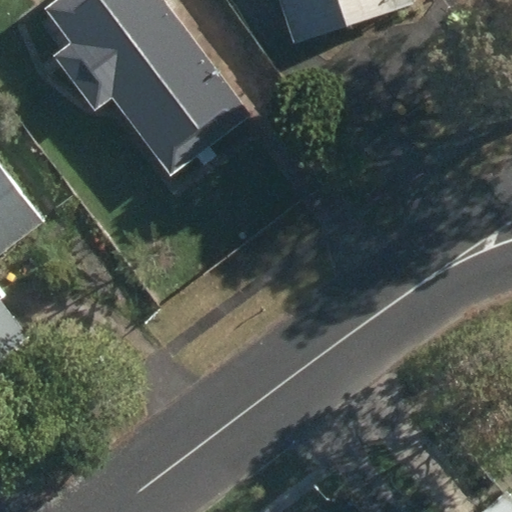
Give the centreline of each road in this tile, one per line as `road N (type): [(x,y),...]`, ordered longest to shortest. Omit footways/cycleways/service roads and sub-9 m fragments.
road 1 (residential): [(128,511),(415,292)]
road 2 (residential): [(415,292),(511,210)]
